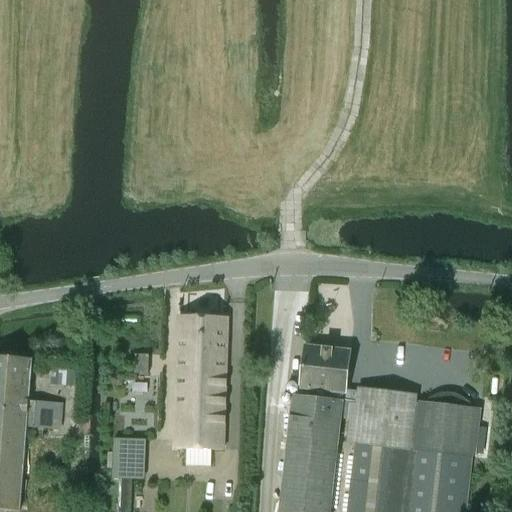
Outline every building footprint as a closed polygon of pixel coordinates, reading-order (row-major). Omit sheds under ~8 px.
[(175,450),(187,450),(187,467),(212,468),(212,451),(224,451),(227,318),(178,317),(175,450)] [(292,396),(279,511),(329,511),(342,403),(352,404),(347,444),(356,445),(348,511),(465,511),(472,457),(472,456),(475,456),(481,409),(475,409),(474,406),(472,404),(470,402),(467,400),(465,398),(462,397),(460,396),(457,395),(454,394),(451,393),(448,393),(445,393),(442,394),(439,394),(437,395),(434,396),(431,398),(429,399),(426,401),(424,403),(416,402),(416,395),(387,392),(387,397),(345,393),(350,351),(305,346),(300,389),(302,389),(301,397),(292,396)] [(148,375),(148,355),(135,354),(134,375),(148,375)] [(0,358),(0,433),(26,436),(26,427),(33,427),(53,429),(53,421),(62,421),(63,403),(29,401),(32,361),(0,358)] [(0,509),(20,511),(26,436),(0,433),(0,509)] [(122,479),(120,511),(130,511),(132,480),(122,479)]
